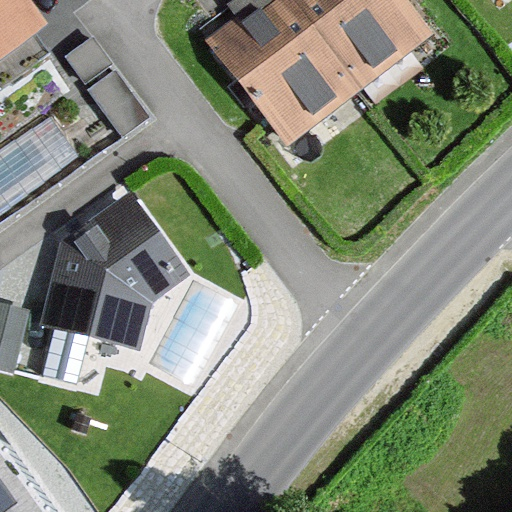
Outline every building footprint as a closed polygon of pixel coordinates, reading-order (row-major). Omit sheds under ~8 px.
[(14,0),(0,0),(0,64),(40,36),(14,0)] [(392,0),(252,0),(194,45),(283,161),(430,47),(392,0)] [(181,280),(123,198),(52,248),(33,335),(127,356),(137,311),(181,280)] [(18,315),(0,310),(0,375),(4,376),(18,315)] [(0,511),(3,511),(8,509),(0,497),(0,511)]
